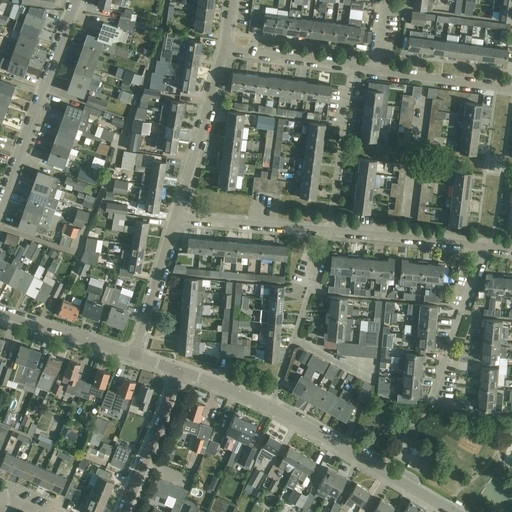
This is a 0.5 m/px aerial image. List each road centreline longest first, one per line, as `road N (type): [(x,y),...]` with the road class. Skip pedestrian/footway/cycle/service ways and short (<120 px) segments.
road 1 (residential): [(0,207),(75,0)]
road 2 (tertiary): [(449,511),(271,408)]
road 3 (residential): [(176,218),(222,55)]
road 4 (residential): [(326,234),(350,71)]
road 5 (residential): [(431,399),(481,250)]
road 6 (residential): [(481,250),(326,234)]
road 7 (residential): [(326,234),(176,218)]
road 8 (residential): [(120,511),(174,371)]
road 9 (residential): [(132,355),(176,218)]
road 10 (residential): [(511,92),(372,73)]
road 11 (tertiary): [(132,355),(0,315)]
road 12 (residential): [(350,71),(222,55)]
